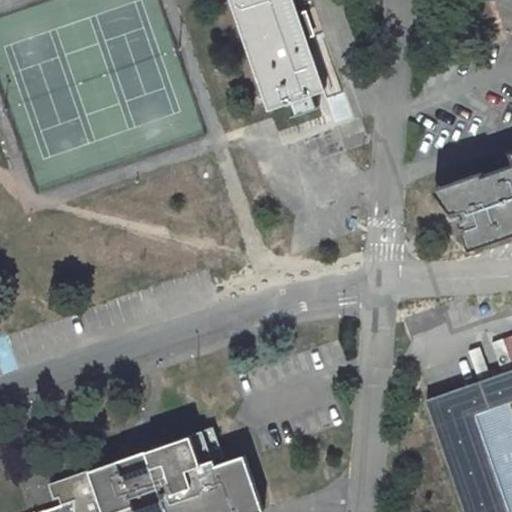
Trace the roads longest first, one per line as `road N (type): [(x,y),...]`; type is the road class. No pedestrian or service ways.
road 1 (residential): [(0,393),(274,303),(381,281)]
road 2 (residential): [(381,281),(399,0)]
road 3 (residential): [(366,511),(381,281)]
road 4 (residential): [(381,281),(511,276)]
